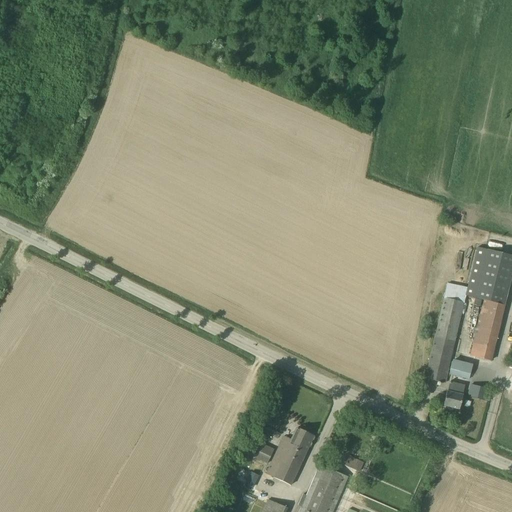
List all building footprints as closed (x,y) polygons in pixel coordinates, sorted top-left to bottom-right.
[(511,276),(511,255),(477,247),(465,295),(483,300),(483,301),(505,306),(511,276)] [(465,304),(444,299),(425,379),(445,384),(465,304)] [(505,306),(483,301),(470,355),(491,361),(505,306)] [(496,370),(474,366),(467,397),(489,401),(496,370)] [(465,386),(450,383),(444,406),(460,410),(465,386)] [(313,436),(296,429),(291,439),(284,436),(266,474),(291,485),(313,436)] [(274,449),(248,438),(242,452),(267,464),(274,449)] [(363,463),(354,458),(350,468),(359,472),(363,463)] [(332,511),(348,477),(320,465),(307,496),(303,494),(298,506),(302,507),(300,511),(332,511)] [(251,472),(245,485),(253,488),(259,476),(251,472)] [(286,511),(288,508),(268,499),(262,511),(286,511)]
